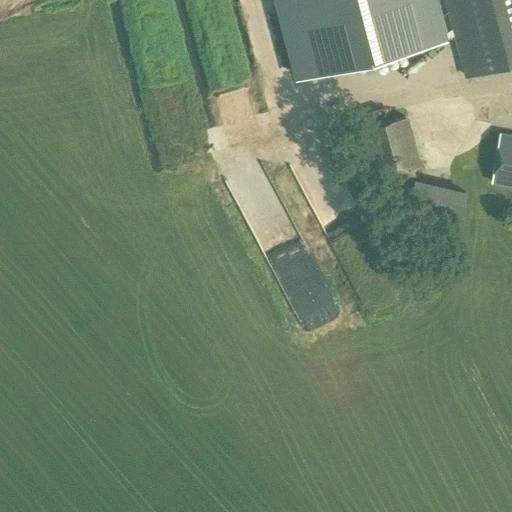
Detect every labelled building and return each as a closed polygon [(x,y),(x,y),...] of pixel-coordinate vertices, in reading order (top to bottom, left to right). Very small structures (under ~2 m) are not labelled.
[(448,38),(438,0),(276,0),(297,78),(448,38)] [(511,0),(445,0),(466,77),(511,64),(511,0)] [(405,169),(393,120),(365,128),(380,190),(417,179),(414,167),(405,169)] [(511,159),(496,157),(492,182),(511,185),(511,159)] [(230,187),(240,205),(273,187),(263,168),(230,187)]
